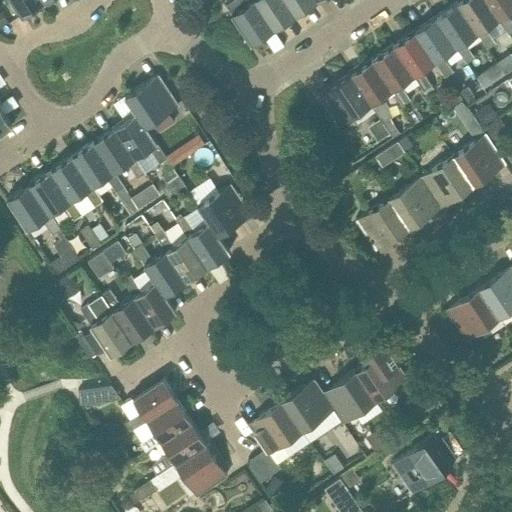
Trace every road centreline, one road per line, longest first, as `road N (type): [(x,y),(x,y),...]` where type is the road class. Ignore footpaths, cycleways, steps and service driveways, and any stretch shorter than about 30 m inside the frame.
road 1 (residential): [(222,396),(375,312),(379,283)]
road 2 (residential): [(511,178),(369,274)]
road 3 (residential): [(186,329),(244,266),(285,195)]
road 4 (residential): [(51,116),(172,13)]
road 5 (residential): [(250,79),(370,0)]
road 6 (residential): [(500,411),(470,387),(406,306)]
road 7 (residential): [(406,306),(511,231)]
road 8 (residential): [(285,195),(250,79)]
